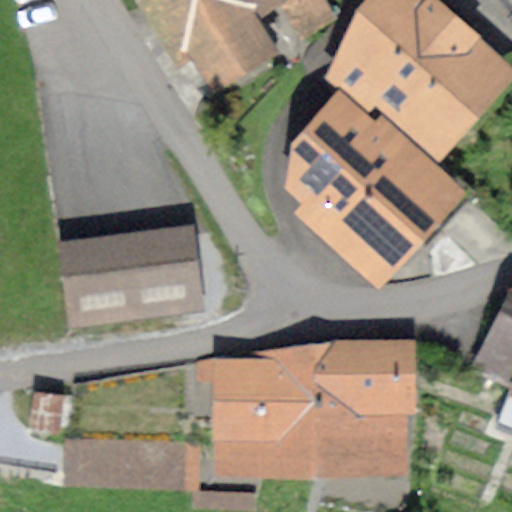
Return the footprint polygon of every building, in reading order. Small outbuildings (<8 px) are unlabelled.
[(162,0),(213,86),(274,49),(250,8),(263,0),(286,0),(306,33),(333,17),(323,0),(162,0)] [(490,78),(401,0),(381,0),(362,22),(376,35),(335,82),(360,104),(374,88),(434,141),(490,78)] [(417,172),(340,102),(303,142),(296,179),(320,201),(318,202),(336,218),(324,230),(368,270),(409,226),(426,242),(466,198),(426,162),(417,172)] [(197,301),(188,236),(69,251),(77,316),(197,301)] [(511,297),(510,298),(486,356),(503,363),(498,375),(511,380),(511,405),(504,426),(511,429),(511,297)] [(315,349),(314,453),(389,453),(389,378),(402,378),(402,345),(315,345),(315,349)] [(281,349),(225,358),(225,452),(314,453),(315,349),(281,349)] [(58,433),(64,397),(38,392),(32,429),(58,433)] [(69,483),(198,486),(199,442),(70,439),(69,483)] [(252,503),(252,491),(200,490),(199,502),(252,503)]
